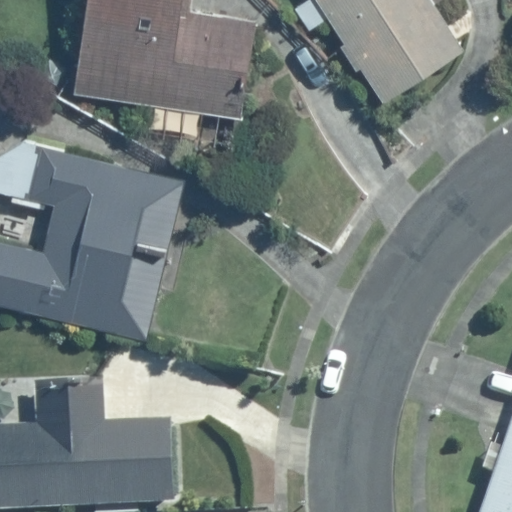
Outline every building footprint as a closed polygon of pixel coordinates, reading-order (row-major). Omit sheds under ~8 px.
[(90,0),(77,89),(156,101),(153,122),(202,129),(205,108),(240,113),(255,17),(189,7),(190,0),(90,0)] [(433,0),(325,0),(347,32),(339,38),(357,64),(362,62),(384,94),(462,42),(442,12),(433,0)] [(0,296),(149,331),(185,175),(25,138),(0,153),(0,187),(15,190),(14,198),(52,205),(45,245),(0,236),(0,296)] [(0,505),(177,499),(174,419),(107,422),(105,383),(38,386),(39,425),(0,426),(0,505)] [(511,511),(511,421),(504,445),(494,442),(485,466),(495,470),(481,511),(511,511)]
